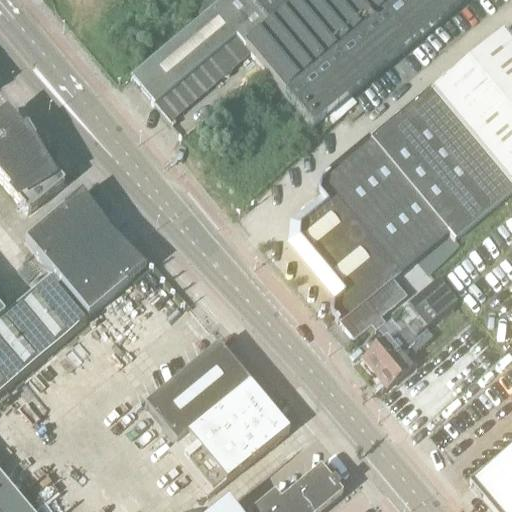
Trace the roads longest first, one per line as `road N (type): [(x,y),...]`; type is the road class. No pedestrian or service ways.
road 1 (primary): [(431,511),(118,148)]
road 2 (primary): [(0,10),(118,148)]
